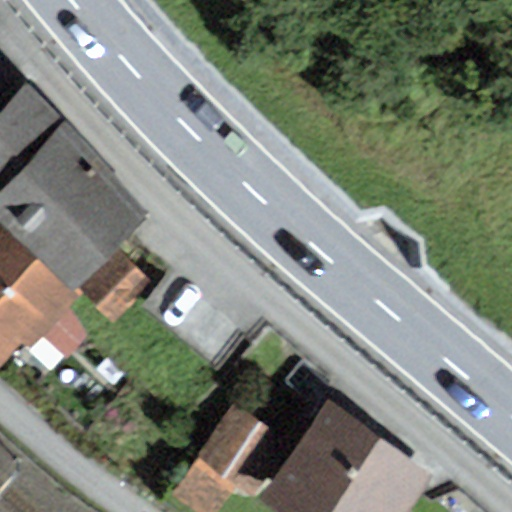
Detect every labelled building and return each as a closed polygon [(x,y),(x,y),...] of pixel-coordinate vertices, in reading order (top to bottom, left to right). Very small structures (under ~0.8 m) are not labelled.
[(158,216),(28,81),(0,107),(0,225),(5,232),(72,298),(82,289),(121,251),(158,216)] [(0,236),(0,359),(22,337),(30,345),(73,301),(69,297),(72,298),(5,232),(0,236)] [(151,280),(121,251),(82,289),(113,319),(151,280)] [(408,511),(434,475),(328,402),(261,500),(279,511),(408,511)] [(278,436),(233,405),(173,494),(199,511),(213,511),(231,486),(240,492),(278,436)]
